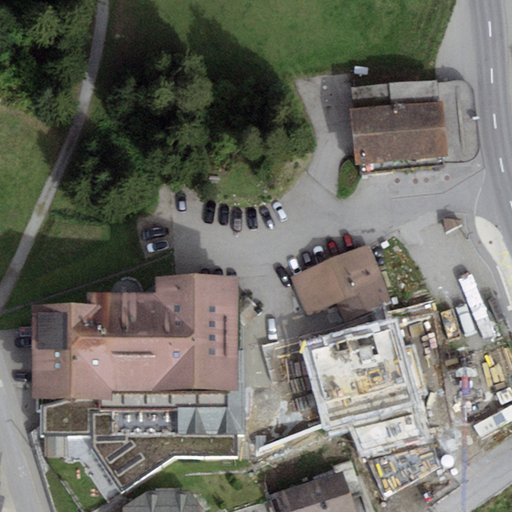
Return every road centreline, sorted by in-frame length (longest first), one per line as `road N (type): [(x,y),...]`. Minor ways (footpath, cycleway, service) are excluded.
road 1 (track): [(104,0),(97,63),(0,299)]
road 2 (primary): [(511,203),(500,167),(486,0)]
